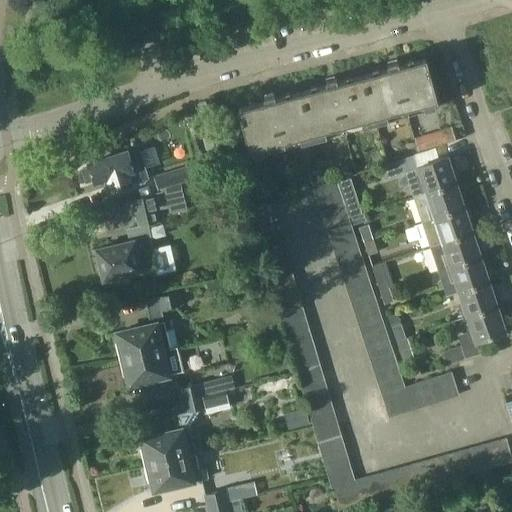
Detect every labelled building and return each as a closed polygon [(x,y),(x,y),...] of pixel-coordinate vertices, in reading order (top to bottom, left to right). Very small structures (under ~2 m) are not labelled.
[(265,102),(240,109),(251,150),(252,150),(342,126),(351,123),(435,101),(437,100),(426,59),(400,66),(399,61),(388,64),(388,65),(389,69),(338,83),(337,79),(337,78),(326,81),(327,86),(276,99),(275,95),(264,98),(265,102)] [(225,155),(217,126),(201,130),(209,159),(225,155)] [(433,132),(415,138),(419,150),(420,151),(437,146),(437,145),(433,132)] [(90,166),(82,168),(86,182),(94,179),(95,182),(108,178),(112,190),(131,184),(130,183),(148,178),(144,167),(159,163),(154,147),(153,146),(139,151),(139,149),(127,152),(127,151),(89,163),(90,166)] [(450,157),(440,160),(436,146),(414,154),(381,166),(386,179),(405,172),(414,197),(458,182),(450,157)] [(248,169),(244,153),(230,157),(234,173),(248,169)] [(191,177),(187,166),(155,176),(158,187),(191,177)] [(313,186),(324,183),(320,169),(309,172),(313,186)] [(317,198),(339,191),(335,180),(313,187),(317,198)] [(458,182),(414,197),(422,222),(467,207),(458,182)] [(130,227),(133,240),(98,249),(105,278),(140,269),(155,265),(145,225),(158,222),(155,210),(170,207),(170,204),(186,201),(182,185),(162,189),(162,193),(134,199),(139,225),(130,227)] [(343,202),(339,191),(317,198),(320,210),(343,202)] [(250,221),(275,213),(271,201),(247,210),(250,221)] [(344,204),(343,202),(320,210),(324,221),(347,214),(344,204)] [(349,203),(344,204),(347,214),(348,218),(353,216),(349,203)] [(467,207),(422,222),(430,247),(475,232),(467,207)] [(275,213),(250,221),(254,232),(278,225),(275,213)] [(348,218),(351,225),(365,220),(363,213),(353,216),(348,218)] [(347,214),(324,221),(328,233),(351,225),(348,218),(347,214)] [(364,241),(373,238),(369,224),(360,227),(364,241)] [(282,237),(278,225),(254,232),(258,244),(282,237)] [(355,237),(351,225),(328,233),(332,244),(355,237)] [(483,257),(475,232),(430,247),(439,272),(483,257)] [(285,248),(282,237),(258,244),(261,255),(285,248)] [(358,248),(355,237),(332,244),(336,256),(358,248)] [(378,252),(373,238),(364,241),(368,255),(378,252)] [(285,248),(261,255),(265,267),(289,260),(285,248)] [(358,248),(336,256),(340,267),(362,259),(358,248)] [(491,282),(483,257),(439,272),(447,296),(461,292),(491,282)] [(366,271),(362,259),(340,267),(344,279),(366,271)] [(289,260),(265,267),(268,279),(292,271),(289,260)] [(382,263),(373,266),(381,291),(390,288),(382,263)] [(296,283),(292,271),(268,279),(272,290),(296,283)] [(370,283),(366,271),(344,279),(347,290),(370,283)] [(499,307),(491,282),(461,292),(469,317),(499,307)] [(299,295),(296,283),(272,290),(275,302),(299,295)] [(374,294),(370,283),(347,290),(351,302),(374,294)] [(390,288),(381,291),(385,305),(395,302),(390,288)] [(120,360),(171,348),(178,346),(174,329),(167,331),(161,310),(182,305),(179,292),(146,300),(152,325),(117,333),(119,342),(116,343),(120,360)] [(374,294),(351,302),(355,313),(378,305),(374,294)] [(299,295),(275,302),(279,314),(303,306),(299,295)] [(378,305),(355,313),(359,324),(382,317),(378,305)] [(303,306),(279,314),(282,325),(306,318),(303,306)] [(499,307),(469,317),(473,330),(458,335),(462,347),(445,353),(449,364),(481,353),(478,342),(507,333),(499,307)] [(267,324),(280,321),(279,315),(265,318),(267,324)] [(382,317),(359,324),(363,336),(385,328),(382,317)] [(306,318),(282,325),(286,337),(310,330),(306,318)] [(402,323),(392,326),(397,341),(406,338),(402,323)] [(389,340),(385,328),(363,336),(367,347),(389,340)] [(310,330),(286,337),(289,348),(313,341),(310,330)] [(400,350),(411,346),(408,338),(397,342),(400,350)] [(393,351),(389,340),(367,347),(371,359),(393,351)] [(313,341),(289,348),(293,360),(317,353),(313,341)] [(171,348),(120,360),(124,377),(128,376),(130,385),(177,374),(171,348)] [(397,363),(393,351),(371,359),(374,370),(397,363)] [(320,364),(317,353),(293,360),(296,372),(320,364)] [(401,375),(397,363),(374,370),(378,383),(401,375)] [(324,376),(320,364),(296,372),(300,383),(324,376)] [(440,375),(448,398),(460,394),(452,371),(440,375)] [(183,400),(226,390),(246,385),(243,372),(201,382),(180,388),(183,400)] [(401,375),(378,383),(383,395),(394,391),(405,387),(401,375)] [(448,398),(440,375),(429,379),(436,402),(448,398)] [(327,388),(324,376),(300,383),(303,395),(327,388)] [(436,402),(429,379),(417,383),(425,406),(436,402)] [(425,406),(417,383),(406,387),(413,410),(425,406)] [(406,387),(405,387),(394,391),(402,414),(413,410),(406,387)] [(331,399),(327,388),(303,395),(307,407),(331,399)] [(226,390),(183,400),(185,411),(175,413),(178,428),(170,430),(167,420),(147,425),(149,435),(142,437),(148,465),(195,454),(195,453),(202,452),(198,436),(192,437),(189,427),(195,417),(194,411),(206,408),(207,413),(231,407),(226,390)] [(394,391),(383,395),(390,417),(402,414),(394,391)] [(331,399),(307,407),(310,418),(334,411),(331,399)] [(284,413),(288,429),(310,424),(306,408),(284,413)] [(338,423),(334,411),(310,418),(314,430),(338,423)] [(338,423),(314,430),(318,441),(341,434),(338,423)] [(345,446),(341,434),(318,441),(321,453),(345,446)] [(511,457),(506,437),(495,440),(501,464),(511,461),(511,457)] [(495,440),(483,444),(489,467),(492,467),(501,464),(495,440)] [(483,444),(471,447),(478,471),(482,470),(489,467),(483,444)] [(348,457),(345,446),(321,453),(325,465),(348,457)] [(471,447),(460,450),(466,474),(471,473),(478,471),(471,447)] [(460,450),(448,453),(455,477),(466,474),(460,450)] [(448,453),(436,457),(443,480),(455,477),(448,453)] [(195,454),(148,465),(154,489),(208,477),(206,466),(199,468),(195,454)] [(348,457),(325,465),(328,476),(352,469),(348,457)] [(436,457),(425,460),(432,484),(443,480),(436,457)] [(425,460),(413,463),(420,487),(432,484),(425,460)] [(413,463),(401,467),(408,490),(420,487),(413,463)] [(401,467),(390,470),(397,494),(408,490),(401,467)] [(489,467),(482,470),(482,471),(484,477),(485,480),(494,477),(492,468),(492,467),(489,467)] [(352,469),(328,476),(339,510),(362,504),(355,480),(352,469)] [(390,470),(378,473),(386,497),(397,494),(390,470)] [(478,471),(471,473),(473,480),(484,477),(482,471),(482,470),(478,471)] [(378,473),(367,476),(374,500),(386,497),(378,473)] [(367,476),(355,480),(362,504),(374,500),(367,476)] [(254,481),(237,485),(237,486),(240,498),(257,494),(254,481)] [(207,507),(240,499),(240,498),(237,486),(204,493),(207,507)] [(394,497),(379,500),(381,511),(387,511),(396,510),(394,497)] [(240,499),(207,507),(207,511),(242,511),(243,511),(240,499)]
